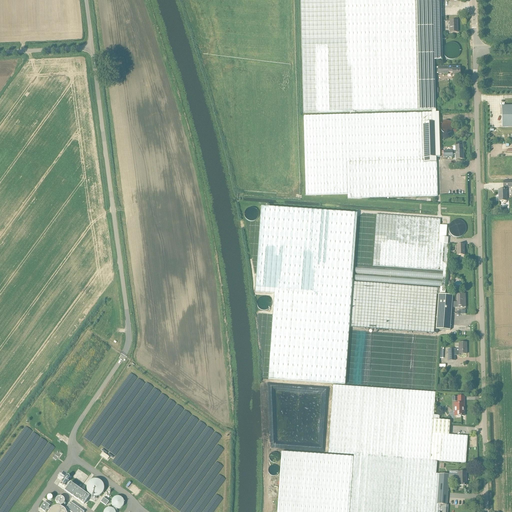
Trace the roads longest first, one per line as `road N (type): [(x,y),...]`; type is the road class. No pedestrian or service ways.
road 1 (unclassified): [(484,511),(473,50)]
road 2 (unclassified): [(123,355),(127,330),(91,48)]
